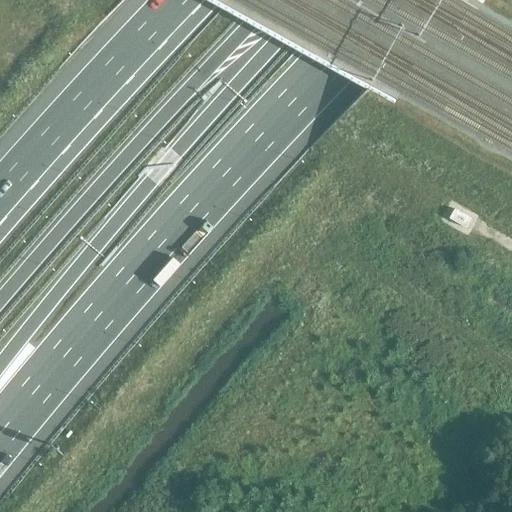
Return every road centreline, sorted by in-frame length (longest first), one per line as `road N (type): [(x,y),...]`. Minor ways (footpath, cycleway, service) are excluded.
road 1 (motorway): [(0,433),(101,310),(394,0)]
road 2 (motorway): [(0,375),(21,337),(151,180),(321,0)]
road 3 (motorway): [(0,301),(272,0)]
road 4 (motorway): [(187,0),(0,203)]
